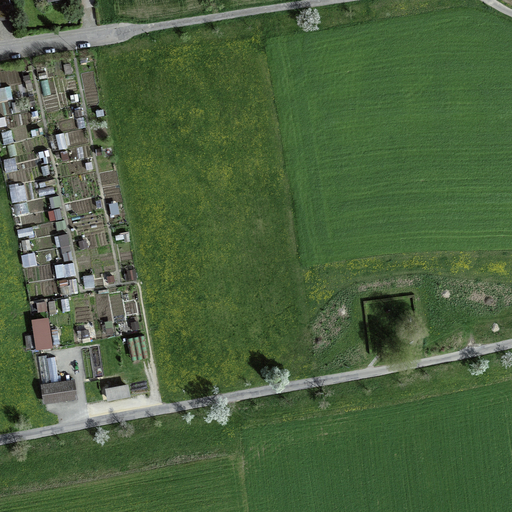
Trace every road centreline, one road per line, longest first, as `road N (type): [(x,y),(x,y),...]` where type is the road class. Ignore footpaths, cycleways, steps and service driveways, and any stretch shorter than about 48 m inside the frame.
road 1 (residential): [(511,341),(0,441)]
road 2 (track): [(331,0),(137,29)]
road 3 (residential): [(0,51),(137,29)]
